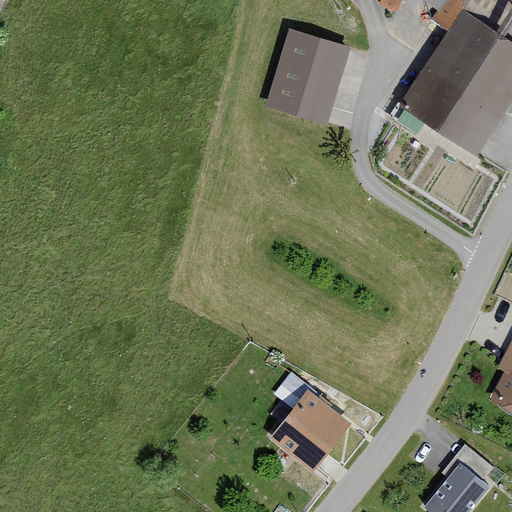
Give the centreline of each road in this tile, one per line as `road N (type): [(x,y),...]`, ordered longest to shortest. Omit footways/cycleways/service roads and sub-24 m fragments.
road 1 (residential): [(370,0),(382,94),(366,176),(486,263)]
road 2 (residential): [(331,511),(409,411),(486,263)]
